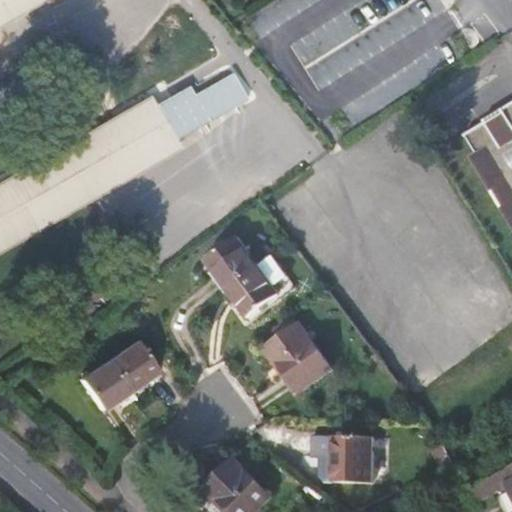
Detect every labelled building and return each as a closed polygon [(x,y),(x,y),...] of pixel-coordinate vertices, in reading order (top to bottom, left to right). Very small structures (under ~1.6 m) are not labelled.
[(0,0),(0,25),(44,0),(0,0)] [(327,0),(278,32),(328,111),(370,85),(350,51),(392,24),(429,83),(469,58),(433,0),(428,0),(400,18),(388,0),(327,0)] [(0,184),(0,249),(183,150),(156,100),(0,184)] [(511,108),(487,125),(488,127),(467,140),(478,157),(471,161),(492,195),(495,194),(504,209),(501,211),(511,228),(511,108)] [(236,236),(205,260),(247,317),(291,283),(271,255),(258,265),(236,236)] [(107,356),(127,386),(181,346),(161,317),(107,356)] [(305,378),(331,359),(300,318),(266,343),(279,360),(286,354),(305,378)] [(297,384),(305,378),(286,354),(279,360),(297,384)] [(314,453),(347,482),(372,452),(339,423),(314,453)] [(379,477),(387,477),(388,437),(380,437),(379,477)] [(236,511),(265,511),(279,497),(240,463),(212,496),(221,504),(224,501),(236,511)] [(511,507),(511,466),(472,486),(479,501),(503,489),(511,507)] [(221,504),(229,511),(236,511),(224,501),(221,504)]
